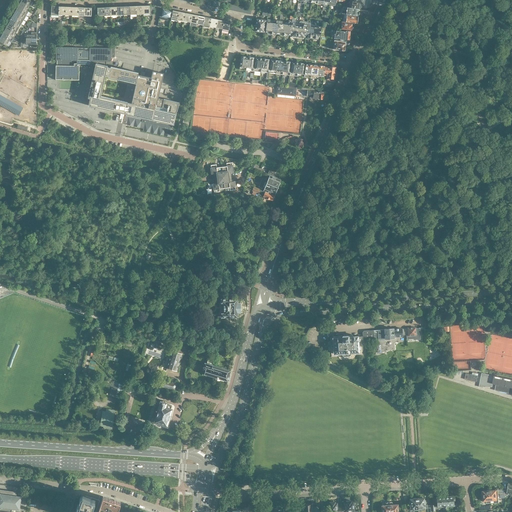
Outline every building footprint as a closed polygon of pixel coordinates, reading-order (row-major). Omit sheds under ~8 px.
[(344,0),(345,2),(344,7),(347,7),(358,9),(358,8),(359,8),(360,3),(364,4),(364,2),(363,2),(364,1),(364,0),(344,0)] [(21,1),(19,6),(27,10),(29,6),(21,1)] [(152,16),(154,7),(149,7),(149,5),(143,6),(143,14),(150,14),(150,15),(152,16)] [(29,11),(27,10),(19,6),(16,10),(26,15),(29,11)] [(342,14),(346,14),(357,15),(359,14),(359,12),(358,11),(358,9),(347,7),(344,7),(343,7),(342,14)] [(173,11),(163,9),(162,12),(161,12),(159,19),(167,21),(168,18),(171,19),(173,11)] [(16,10),(14,14),(23,20),(26,15),(16,10)] [(173,11),(171,19),(177,21),(179,11),(173,10),(173,11)] [(179,11),(177,21),(181,21),(181,20),(184,21),(186,13),(179,11)] [(186,13),(184,21),(191,22),(192,14),(186,13)] [(14,14),(11,19),(19,24),(21,24),(23,20),(14,14)] [(198,15),(197,23),(203,25),(205,17),(198,15)] [(346,22),(357,23),(357,22),(357,20),(357,19),(357,17),(347,15),(343,15),(343,21),(346,22)] [(291,25),(290,34),(290,33),(292,33),(292,35),(297,36),(299,23),(295,23),(295,21),(294,20),(295,16),(292,16),(292,20),(291,25)] [(205,17),(203,25),(209,26),(211,18),(205,17)] [(211,18),(209,26),(216,27),(218,19),(211,18)] [(11,19),(9,23),(18,29),(21,24),(19,24),(11,19)] [(265,20),(257,19),(256,25),(254,25),(253,30),(255,30),(255,31),(256,31),(257,31),(259,31),(260,31),(261,32),(262,32),(263,31),(264,32),(264,29),(265,29),(266,20),(265,20)] [(230,22),(224,21),(222,29),(222,31),(228,32),(229,30),(230,22)] [(285,23),(283,36),(284,36),(285,36),(287,37),(288,36),(289,34),(290,34),(291,25),(292,21),(289,21),(288,23),(285,22),(285,23)] [(299,23),(297,36),(303,37),(304,37),(305,37),(307,24),(307,23),(306,22),(300,21),(300,22),(299,22),(299,23)] [(341,24),(341,27),(341,29),(351,30),(353,30),(354,29),(354,27),(354,26),(351,26),(352,24),(345,23),(345,22),(339,21),(339,24),(341,24)] [(9,23),(6,28),(14,32),(16,33),(18,29),(9,23)] [(307,24),(305,37),(306,35),(307,35),(307,37),(308,37),(309,38),(311,38),(312,37),(314,25),(310,24),(310,23),(307,23),(307,24)] [(314,25),(312,37),(314,37),(314,38),(316,38),(317,38),(318,38),(318,37),(320,37),(320,36),(322,26),(318,26),(318,25),(314,25)] [(6,28),(3,32),(12,37),(14,32),(6,28)] [(334,38),(342,39),(349,40),(349,39),(350,39),(350,36),(349,35),(350,31),(346,30),(346,31),(344,31),(336,30),(334,30),(334,33),(332,33),(331,38),(334,38)] [(3,32),(1,37),(9,41),(12,37),(3,32)] [(1,37),(0,38),(0,44),(0,45),(1,43),(7,46),(9,41),(1,37)] [(331,40),(331,41),(330,48),(334,49),(334,50),(337,50),(337,49),(340,50),(340,51),(343,51),(343,50),(344,50),(345,50),(346,48),(346,47),(346,46),(345,45),(345,42),(343,42),(343,40),(340,40),(340,41),(334,40),(331,40)] [(103,43),(65,42),(65,44),(57,44),(57,47),(56,47),(56,60),(57,60),(106,61),(111,61),(111,57),(114,57),(115,44),(111,44),(111,45),(103,44),(103,43)] [(240,69),(241,70),(246,70),(248,57),(245,57),(244,56),(243,56),(242,56),(241,56),(240,63),(239,63),(239,65),(240,66),(240,69)] [(253,73),(253,76),(254,76),(255,71),(261,72),(262,59),(261,58),(260,57),(259,58),(256,58),(255,67),(254,66),(253,71),(253,73)] [(262,59),(261,72),(269,73),(269,68),(268,68),(269,60),(266,59),(265,58),(264,58),(263,59),(262,59)] [(269,73),(268,79),(270,79),(270,73),(276,73),(278,61),(277,60),(276,59),(275,59),(274,60),(271,60),(270,68),(269,68),(269,73)] [(106,61),(57,60),(57,66),(56,66),(56,79),(79,80),(79,67),(87,67),(95,68),(88,98),(90,98),(88,106),(125,114),(125,113),(128,102),(101,96),(105,76),(108,76),(110,68),(107,67),(107,66),(106,66),(106,61)] [(278,61),(276,73),(283,74),(284,61),(283,61),(283,60),(281,60),(280,61),(278,61)] [(290,71),(290,75),(297,76),(298,63),(298,62),(296,62),(295,63),(292,62),(291,71),(290,71)] [(298,63),(297,76),(304,77),(305,72),(304,72),(305,64),(302,63),(302,62),(300,62),(299,63),(298,63)] [(311,78),(310,83),(312,83),(313,78),(317,78),(318,65),(318,64),(316,64),(315,65),(312,65),(311,78)] [(318,65),(317,78),(323,79),(324,76),(323,76),(324,67),(325,67),(325,66),(322,66),(322,65),(320,64),(319,65),(318,65)] [(108,76),(108,77),(136,84),(132,103),(128,102),(125,113),(127,114),(126,115),(125,115),(123,123),(126,124),(143,128),(143,131),(171,137),(173,129),(171,128),(172,124),(173,124),(173,125),(174,125),(179,102),(164,99),(163,100),(158,98),(163,74),(164,74),(164,73),(152,71),(153,71),(151,78),(138,75),(138,72),(138,73),(111,67),(111,66),(110,68),(108,76)] [(324,76),(326,76),(326,78),(329,78),(329,80),(330,81),(332,81),(333,80),(333,79),(333,76),(334,76),(334,75),(335,73),(336,66),(332,66),(332,67),(328,67),(325,67),(324,67),(323,76),(324,76)] [(295,88),(278,86),(278,93),(295,95),(295,89),(294,89),(295,88)] [(308,87),(307,90),(307,96),(313,96),(313,98),(323,99),(323,96),(324,95),(324,94),(323,93),(324,92),(316,91),(314,91),(314,88),(308,87)] [(22,108),(7,99),(3,107),(18,115),(22,108)] [(192,116),(184,115),(182,125),(190,126),(192,116)] [(295,136),(295,137),(294,138),(296,139),(295,141),(296,141),(294,145),(301,148),(305,140),(295,136)] [(216,164),(211,165),(212,174),(210,174),(211,176),(215,175),(216,181),(211,182),(212,184),(213,184),(214,192),(220,192),(224,191),(224,188),(229,187),(230,190),(235,190),(234,181),(236,181),(236,179),(231,179),(230,173),(235,173),(235,171),(233,171),(232,162),(226,163),(227,166),(217,167),(216,164)] [(274,183),(279,185),(282,177),(274,173),(274,174),(269,171),(268,174),(266,178),(268,179),(268,180),(274,182),(274,183)] [(275,195),(279,185),(274,183),(274,182),(268,180),(267,179),(265,179),(264,179),(263,180),(262,181),(261,182),(261,183),(260,184),(260,185),(261,186),(261,187),(262,188),(263,189),(264,189),(263,191),(275,195)] [(275,195),(263,191),(260,189),(259,193),(260,194),(260,193),(262,194),(261,196),(272,201),(275,195)] [(221,299),(221,302),(224,302),(224,313),(222,313),(222,317),(237,317),(237,312),(239,312),(239,303),(237,303),(237,299),(221,299)] [(416,328),(416,327),(407,328),(407,331),(408,335),(407,335),(407,339),(413,339),(413,340),(420,339),(420,330),(422,330),(421,328),(416,328)] [(403,335),(408,335),(407,331),(407,328),(402,329),(402,328),(394,329),(393,329),(393,328),(384,329),(377,330),(373,330),(374,337),(367,337),(367,338),(367,341),(377,340),(377,339),(378,339),(379,340),(384,340),(385,339),(394,339),(394,338),(394,337),(403,337),(403,335)] [(343,337),(333,338),(333,344),(330,344),(330,348),(333,348),(334,354),(342,353),(342,355),(344,357),(350,356),(351,355),(351,353),(359,352),(359,350),(360,350),(360,346),(358,346),(358,342),(363,341),(363,338),(367,338),(367,337),(374,337),(373,330),(364,331),(362,332),(363,336),(358,337),(358,336),(348,337),(348,336),(346,336),(345,336),(343,336),(343,337)] [(172,351),(167,368),(177,371),(183,354),(172,351)] [(215,357),(209,355),(207,363),(205,362),(203,367),(229,376),(231,370),(213,365),(215,357)] [(228,381),(230,380),(230,377),(229,376),(203,367),(202,370),(205,371),(204,374),(228,381)] [(473,372),(472,374),(466,373),(465,379),(477,381),(478,372),(473,372)] [(511,379),(482,373),(479,387),(492,387),(493,382),(496,382),(495,390),(511,393),(511,379)] [(159,379),(154,378),(152,387),(159,389),(160,385),(175,389),(176,384),(159,379)] [(113,385),(110,394),(116,395),(118,387),(113,385)] [(156,403),(152,417),(156,418),(155,422),(167,426),(172,409),(171,409),(172,405),(166,404),(166,403),(161,401),(160,404),(156,403)] [(103,411),(100,426),(104,426),(103,428),(112,430),(113,426),(115,426),(117,415),(114,415),(115,410),(106,409),(106,411),(103,411)] [(0,511),(11,511),(12,509),(19,510),(21,497),(16,496),(16,492),(0,489),(0,511)] [(490,490),(489,491),(490,502),(490,503),(499,503),(499,498),(506,497),(507,494),(507,489),(493,490),(492,490),(491,490),(490,490)] [(482,501),(486,500),(486,503),(490,502),(489,491),(488,490),(487,490),(486,491),(482,491),(482,501)] [(95,500),(82,496),(76,511),(93,511),(94,511),(95,511),(96,507),(97,503),(95,502),(95,500)] [(149,511),(120,502),(114,500),(109,498),(104,497),(103,496),(97,511),(149,511)] [(437,502),(437,507),(431,507),(431,511),(435,511),(435,508),(437,508),(437,507),(443,506),(443,511),(445,511),(445,496),(436,497),(436,498),(435,498),(435,502),(437,502)] [(453,496),(445,496),(445,511),(447,511),(448,511),(448,506),(454,506),(455,506),(455,509),(456,509),(459,509),(459,503),(455,503),(455,504),(453,504),(453,501),(455,500),(454,496),(453,496)] [(417,498),(418,509),(424,509),(424,508),(425,508),(425,505),(425,500),(424,500),(424,498),(421,498),(420,497),(418,498),(417,498)] [(409,501),(410,506),(404,506),(404,511),(408,511),(408,510),(412,509),(412,510),(418,509),(417,498),(416,498),(414,498),(413,499),(410,499),(410,501),(409,501)] [(321,511),(321,510),(320,510),(314,507),(314,503),(312,503),(313,501),(313,499),(311,499),(303,500),(303,499),(301,500),(302,502),(302,503),(300,504),(301,508),(296,511),(321,511)] [(345,506),(341,507),(341,511),(349,511),(353,511),(352,511),(354,511),(353,502),(352,502),(351,501),(347,501),(347,502),(345,503),(345,506)] [(328,511),(341,511),(341,507),(337,507),(337,503),(335,503),(335,502),(330,502),(330,504),(328,504),(328,511)] [(391,502),(389,502),(389,511),(397,511),(397,504),(394,505),(394,504),(393,504),(393,503),(391,502)]
